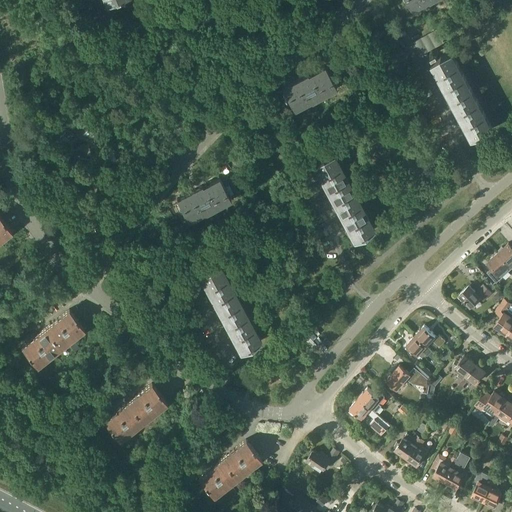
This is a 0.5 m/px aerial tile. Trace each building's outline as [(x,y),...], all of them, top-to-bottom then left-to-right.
[(408,0),(413,9),(429,0),(430,0),(431,1),(432,0),(408,0)] [(420,55),(432,48),(443,42),(436,29),(413,42),(420,55)] [(402,48),(397,51),(401,58),(405,55),(402,48)] [(459,64),(452,52),(441,56),(432,63),(439,75),(459,64)] [(466,77),(459,64),(439,75),(445,88),(466,77)] [(282,88),(295,110),(311,101),(312,102),(337,87),(325,66),(308,75),(308,74),(282,88)] [(466,77),(445,88),(452,100),(472,89),(466,77)] [(479,102),(472,89),(452,100),(459,113),(479,102)] [(479,102),(459,113),(466,125),(486,114),(479,102)] [(493,126),(486,114),(466,125),(472,138),(483,133),(493,126)] [(99,132),(102,133),(107,134),(109,128),(85,121),(84,128),(99,132)] [(65,134),(68,138),(74,133),(70,129),(69,130),(65,126),(51,139),(56,143),(65,134)] [(115,141),(112,143),(113,145),(110,146),(116,159),(122,156),(115,141)] [(323,157),(313,164),(320,177),(341,166),(334,153),(323,157)] [(63,166),(79,177),(83,171),(67,160),(63,166)] [(348,178),(341,166),(320,177),(327,189),(348,178)] [(106,183),(106,185),(110,196),(117,194),(111,177),(104,180),(106,183)] [(202,185),(177,199),(189,221),(206,212),(206,213),(231,199),(220,177),(203,186),(202,185)] [(348,178),(327,189),(334,202),(354,191),(348,178)] [(361,203),(354,191),(334,202),(340,214),(361,203)] [(83,210),(88,205),(75,194),(70,199),(83,210)] [(361,203),(340,214),(347,227),(368,216),(361,203)] [(0,239),(12,230),(0,215),(0,239)] [(375,228),(368,216),(347,227),(354,239),(365,236),(375,228)] [(511,263),(511,245),(509,242),(499,252),(510,264),(511,263),(511,264),(511,263)] [(496,282),(511,267),(511,266),(510,264),(499,252),(488,261),(490,263),(489,264),(493,268),(488,273),(496,282)] [(227,277),(220,264),(209,268),(200,275),(207,288),(227,277)] [(234,289),(227,277),(207,288),(213,300),(234,289)] [(471,305),(480,296),(484,300),(492,292),(484,284),(476,291),(469,284),(459,293),(471,305)] [(234,289),(213,300),(220,313),(240,302),(234,289)] [(499,300),(504,295),(499,290),(495,295),(499,300)] [(496,324),(507,332),(511,325),(511,310),(509,308),(511,304),(503,299),(494,312),(501,317),(496,324)] [(247,314),(240,302),(220,313),(227,325),(247,314)] [(85,328),(69,309),(22,347),(37,366),(85,328)] [(247,314),(227,325),(233,337),(254,327),(247,314)] [(424,324),(415,334),(427,344),(432,339),(440,346),(446,339),(439,333),(437,336),(424,324)] [(260,339),(254,327),(233,337),(240,350),(251,346),(260,339)] [(407,345),(406,347),(410,351),(412,349),(418,354),(423,348),(429,354),(432,350),(427,345),(427,344),(415,334),(406,344),(407,345)] [(70,345),(75,351),(79,348),(74,341),(70,345)] [(445,360),(453,352),(448,347),(440,356),(445,360)] [(459,383),(475,362),(465,354),(460,361),(456,359),(452,365),(455,367),(460,371),(457,375),(459,376),(455,380),(459,383)] [(418,359),(414,364),(420,370),(421,370),(430,378),(434,373),(425,366),(425,365),(418,359)] [(475,362),(459,383),(456,387),(461,391),(464,386),(463,385),(466,381),(467,382),(470,378),(476,383),(486,370),(475,362)] [(400,364),(387,379),(397,388),(406,377),(412,383),(413,382),(424,384),(423,391),(428,392),(430,380),(415,366),(409,372),(400,364)] [(431,380),(430,380),(436,385),(443,377),(437,372),(431,380)] [(120,440),(144,421),(167,402),(152,382),(128,401),(104,420),(120,440)] [(359,396),(359,397),(371,407),(373,409),(376,411),(381,405),(379,403),(385,396),(378,390),(375,393),(368,386),(363,391),(359,395),(359,396)] [(481,410),(492,417),(505,398),(494,391),(491,396),(484,391),(475,405),(482,409),(481,410)] [(390,424),(376,411),(373,409),(371,407),(359,397),(350,407),(351,408),(350,410),(354,414),(356,412),(362,417),(367,411),(375,417),(369,423),(382,434),(390,424)] [(511,411),(511,402),(505,398),(492,417),(488,423),(490,424),(491,424),(493,425),(500,414),(507,419),(511,422),(511,411)] [(424,414),(431,405),(426,400),(419,408),(424,414)] [(403,405),(399,409),(403,414),(409,418),(413,413),(403,405)] [(456,419),(462,423),(468,413),(462,409),(456,419)] [(403,414),(400,418),(405,422),(409,418),(408,418),(403,414)] [(442,426),(449,431),(455,420),(454,420),(454,421),(453,420),(454,418),(450,416),(448,418),(447,417),(442,426)] [(455,420),(449,431),(455,434),(461,424),(455,420)] [(428,426),(423,422),(418,429),(422,433),(428,426)] [(397,441),(394,446),(396,447),(395,448),(406,456),(420,436),(417,433),(414,437),(407,432),(405,436),(404,436),(399,442),(397,441)] [(502,433),(497,441),(503,445),(508,436),(502,433)] [(420,436),(406,456),(417,463),(419,463),(423,459),(421,458),(426,451),(428,447),(421,442),(424,438),(420,436)] [(198,476),(214,496),(262,459),(246,438),(198,476)] [(483,438),(477,449),(483,452),(488,441),(483,438)] [(496,445),(490,441),(483,453),(490,456),(496,445)] [(306,460),(313,465),(312,466),(320,472),(324,467),(328,469),(341,451),(334,446),(328,455),(322,451),(320,453),(313,449),(306,460)] [(461,450),(459,454),(445,480),(450,483),(450,484),(454,486),(455,485),(456,486),(464,473),(461,471),(470,455),(461,450)] [(439,477),(445,480),(459,454),(455,452),(452,457),(452,456),(450,459),(439,452),(431,467),(436,469),(433,473),(435,475),(435,476),(439,478),(439,477)] [(510,455),(506,452),(501,462),(506,464),(510,455)] [(478,481),(472,493),(473,494),(473,496),(477,498),(479,497),(484,499),(498,469),(494,467),(490,475),(480,471),(476,480),(478,481)] [(498,469),(484,499),(489,502),(489,503),(493,505),(494,504),(495,504),(502,490),(495,487),(499,479),(498,479),(502,471),(498,469)] [(331,511),(329,510),(327,511),(318,511),(311,507),(313,505),(299,495),(292,505),(302,511),(331,511)] [(401,500),(396,508),(387,503),(385,506),(378,502),(372,511),(398,511),(404,501),(401,500)]
